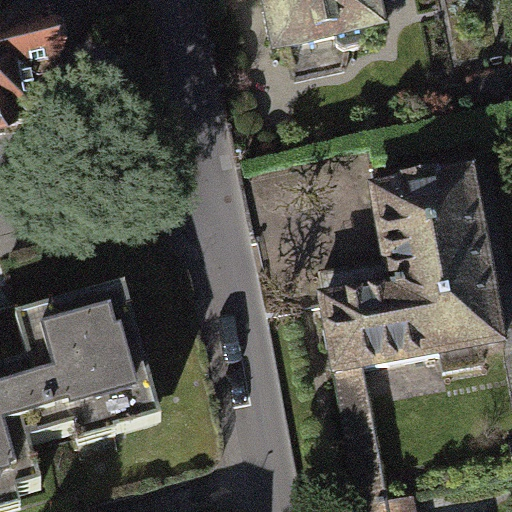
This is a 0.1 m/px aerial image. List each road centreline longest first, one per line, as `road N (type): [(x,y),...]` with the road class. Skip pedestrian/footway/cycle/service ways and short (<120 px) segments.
road 1 (residential): [(210,170),(280,511)]
road 2 (residential): [(0,218),(210,170)]
road 3 (residential): [(176,0),(210,170)]
